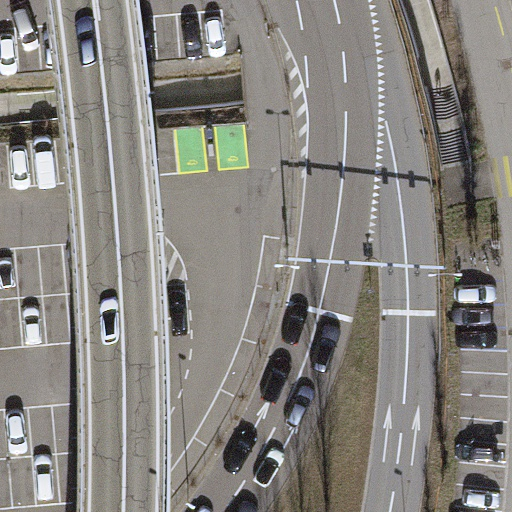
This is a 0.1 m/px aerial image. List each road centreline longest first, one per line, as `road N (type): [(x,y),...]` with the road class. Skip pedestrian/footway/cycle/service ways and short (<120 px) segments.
road 1 (primary): [(223,511),(304,365),(321,309),(344,117),(334,0)]
road 2 (primary): [(389,511),(406,385),(404,253),(384,139),(337,0)]
road 3 (motorway): [(123,511),(117,242),(95,0)]
road 4 (residential): [(511,162),(471,0)]
